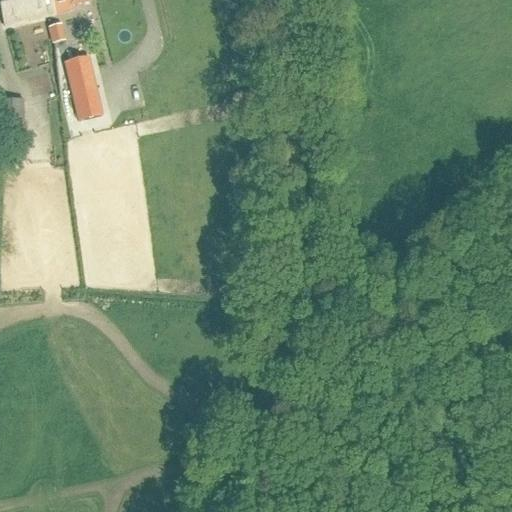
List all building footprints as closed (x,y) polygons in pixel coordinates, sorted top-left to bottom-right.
[(0,0),(0,14),(4,29),(45,19),(40,0),(0,0)] [(40,0),(45,19),(71,13),(70,8),(90,3),(89,0),(40,0)] [(52,46),(64,43),(61,27),(48,30),(52,46)] [(91,72),(66,77),(72,101),(97,96),(91,72)] [(0,162),(24,163),(24,127),(6,127),(5,107),(0,106),(0,162)]
